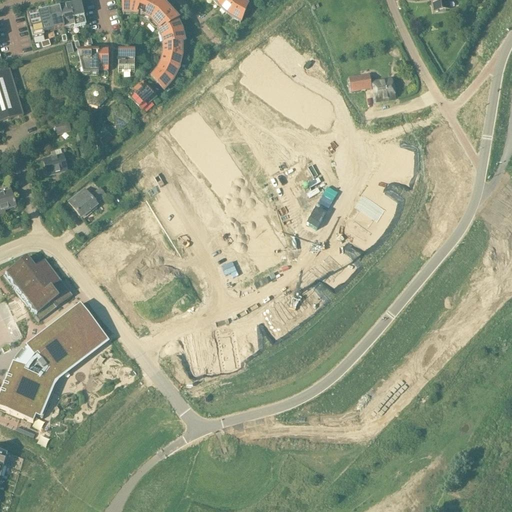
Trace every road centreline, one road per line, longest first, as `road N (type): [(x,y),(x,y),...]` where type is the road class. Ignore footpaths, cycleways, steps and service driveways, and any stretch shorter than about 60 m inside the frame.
road 1 (unclassified): [(199,431),(311,392),(350,360),(463,223),(481,171)]
road 2 (residential): [(136,349),(264,296),(301,267),(345,199)]
road 3 (unclassified): [(136,349),(60,252),(42,242),(0,253)]
road 4 (residential): [(352,146),(330,91),(272,46)]
road 5 (residential): [(447,112),(391,0)]
